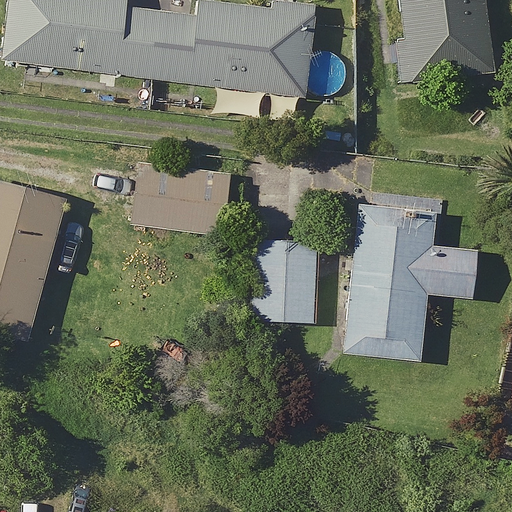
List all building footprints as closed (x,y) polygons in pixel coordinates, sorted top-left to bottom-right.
[(114,0),(0,0),(0,60),(293,96),(303,9),(227,0),(186,0),(185,11),(114,3),(114,0)] [(481,71),(472,0),(386,0),(396,82),(481,71)] [(218,172),(127,162),(121,224),(211,234),(218,172)] [(53,200),(0,185),(0,334),(16,338),(53,200)] [(424,202),(345,195),(331,352),(408,359),(414,292),(459,296),(463,248),(420,244),(424,202)] [(308,242),(243,239),(239,318),(304,322),(308,242)]
